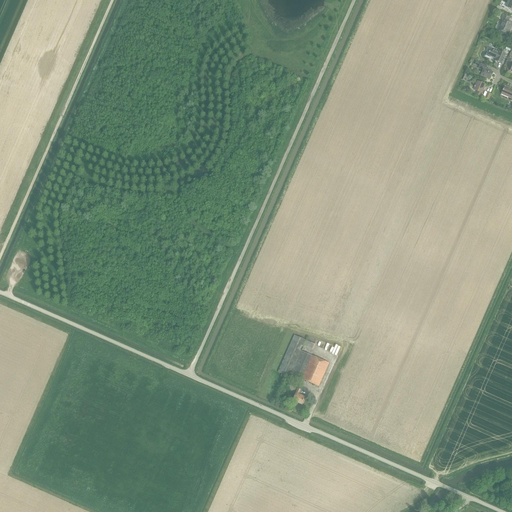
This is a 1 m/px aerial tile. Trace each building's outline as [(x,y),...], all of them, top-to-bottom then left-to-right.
[(502,19),(498,30),(497,33),(497,34),(500,35),(501,34),(502,32),(507,34),(510,28),(511,28),(511,25),(511,22),(508,21),(510,18),(503,15),(501,19),(502,19)] [(490,58),(491,57),(496,59),(494,62),(494,63),(495,61),(502,64),(506,54),(499,51),(499,52),(491,49),(489,52),(488,52),(486,56),(490,58)] [(481,76),(485,78),(490,80),(493,72),(486,69),(487,66),(482,64),(481,64),(479,68),(483,70),(481,76)] [(478,91),(477,95),(481,96),(484,90),(483,89),(485,84),(477,81),(474,90),(478,91)] [(511,89),(505,87),(502,94),(511,98),(510,101),(511,101),(511,89)] [(290,377),(291,374),(319,386),(329,363),(301,351),(304,346),(313,350),(315,344),(294,335),(278,372),(290,377)] [(321,341),(320,347),(330,349),(331,344),(321,341)] [(299,394),(300,390),(301,389),(298,388),(293,400),(302,404),(305,397),(299,394)]
